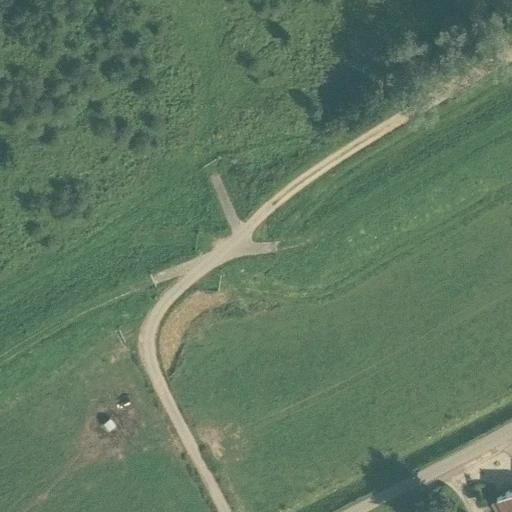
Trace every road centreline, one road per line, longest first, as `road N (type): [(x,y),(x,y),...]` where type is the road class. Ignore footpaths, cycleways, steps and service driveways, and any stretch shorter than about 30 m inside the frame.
road 1 (track): [(511,54),(345,156),(199,266),(155,329),(147,355),(230,511)]
road 2 (track): [(0,367),(131,289),(199,266)]
road 3 (residential): [(364,511),(511,434)]
